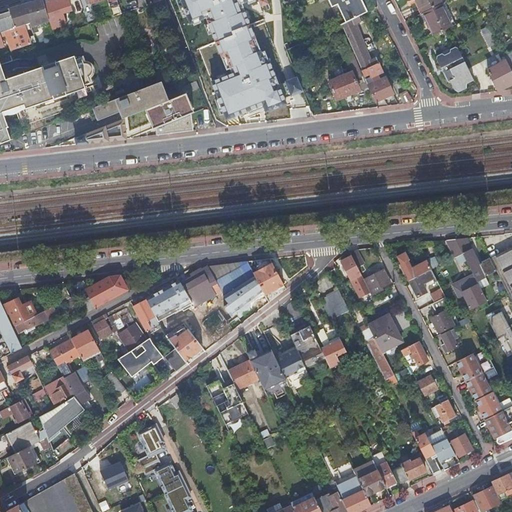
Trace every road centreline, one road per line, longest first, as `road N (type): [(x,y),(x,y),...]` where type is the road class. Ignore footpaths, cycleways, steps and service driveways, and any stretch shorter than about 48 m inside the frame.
road 1 (residential): [(434,116),(0,169)]
road 2 (residential): [(0,502),(61,469),(241,329),(320,263),(322,240)]
road 3 (residential): [(0,362),(202,254)]
road 4 (residential): [(0,278),(202,254)]
road 5 (residential): [(322,240),(511,221)]
road 6 (residential): [(434,116),(383,0)]
road 7 (residential): [(202,254),(322,240)]
road 8 (residential): [(403,507),(511,456)]
